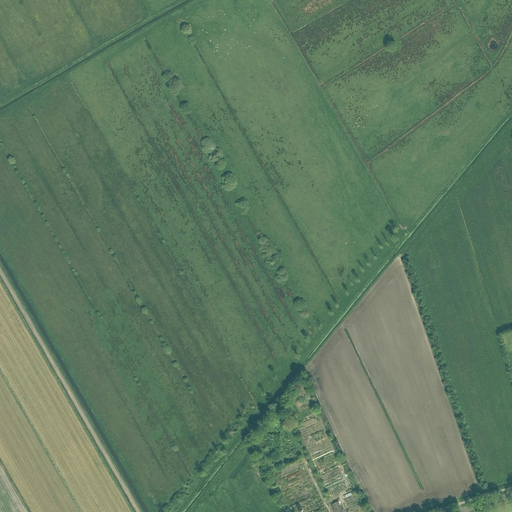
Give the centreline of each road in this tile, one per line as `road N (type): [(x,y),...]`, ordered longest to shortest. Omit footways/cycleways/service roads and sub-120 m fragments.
road 1 (track): [(179,511),(403,238)]
road 2 (track): [(140,511),(0,270)]
